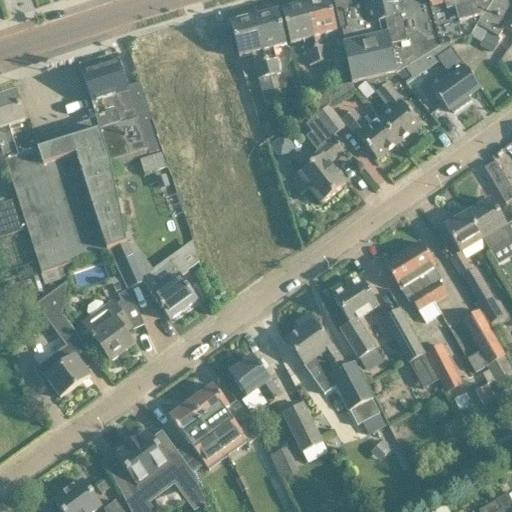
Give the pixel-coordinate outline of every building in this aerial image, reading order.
[(329,0),(305,6),(320,65),(330,62),(324,37),(338,33),(329,0)] [(352,84),(367,81),(382,78),(397,75),(441,48),(438,36),(434,37),(424,0),(334,0),(338,18),(341,34),(352,84)] [(456,0),(428,0),(438,36),(441,48),(461,41),(456,23),(458,23),(454,11),(459,9),(456,0)] [(456,0),(459,9),(454,11),(458,23),(456,23),(461,41),(471,38),(478,26),(492,0),(456,0)] [(504,29),(511,33),(511,0),(492,0),(478,26),(487,32),(498,38),(498,39),(504,29)] [(320,65),(305,6),(282,12),(291,45),(302,42),(309,68),(320,65)] [(278,13),(254,19),(270,78),(276,76),(280,75),(273,50),(287,46),(283,33),(278,13)] [(259,81),(270,78),(254,19),(231,25),(240,59),(252,55),(259,81)] [(228,27),(211,32),(213,40),(231,35),(228,27)] [(145,84),(200,68),(190,32),(135,48),(145,84)] [(487,32),(479,46),(490,52),(498,38),(487,32)] [(451,78),(433,91),(448,112),(451,110),(454,114),(471,103),(468,98),(481,89),(452,49),(437,60),(439,62),(451,78)] [(154,129),(155,129),(140,84),(127,88),(124,78),(118,59),(100,64),(101,69),(83,75),(97,118),(96,118),(100,132),(110,163),(112,169),(139,161),(140,162),(163,154),(154,129)] [(422,59),(400,73),(407,84),(429,69),(422,59)] [(276,76),(270,78),(274,96),(281,95),(276,76)] [(270,78),(259,81),(258,81),(260,87),(264,102),(275,99),(274,96),(270,78)] [(391,111),(380,121),(398,144),(421,127),(387,84),(382,78),(367,81),(374,91),(391,111)] [(326,91),(330,106),(354,93),(352,84),(326,91)] [(314,94),(318,112),(330,106),(326,91),(314,94)] [(0,99),(0,145),(3,156),(17,151),(9,127),(25,122),(16,95),(0,99)] [(328,108),(316,117),(333,138),(345,129),(328,108)] [(377,161),(398,144),(380,121),(366,131),(352,113),(344,119),(377,161)] [(344,151),(333,138),(316,117),(305,126),(312,133),(306,138),(318,153),(308,160),(312,166),(299,176),(300,177),(291,184),(300,196),(309,189),(322,205),(346,186),(328,164),(344,151)] [(69,266),(108,253),(127,246),(111,170),(112,169),(110,163),(100,132),(40,151),(19,157),(17,151),(3,156),(17,199),(28,231),(38,262),(42,274),(66,266),(69,266)] [(285,135),(270,147),(281,160),(296,149),(285,135)] [(145,176),(168,168),(163,154),(140,162),(145,176)] [(511,190),(506,180),(496,163),(485,169),(495,187),(504,202),(511,197),(511,190)] [(0,239),(28,231),(17,199),(0,204),(0,239)] [(492,201),(469,215),(466,209),(465,210),(484,241),(491,254),(511,242),(505,231),(504,229),(507,227),(492,201)] [(451,218),(454,223),(445,229),(460,255),(484,241),(465,210),(451,218)] [(433,304),(447,296),(439,284),(442,282),(436,271),(437,270),(421,244),(402,255),(433,304)] [(440,315),(433,304),(402,255),(385,266),(401,293),(403,292),(410,303),(413,301),(427,324),(440,315)] [(179,260),(144,284),(153,298),(158,305),(170,321),(197,302),(181,280),(190,274),(189,273),(179,260)] [(66,266),(42,274),(46,285),(66,279),(69,266),(66,266)] [(489,319),(501,312),(476,271),(464,278),(489,319)] [(123,277),(113,281),(119,295),(129,290),(123,277)] [(360,361),(376,350),(358,321),(379,307),(362,281),(333,299),(350,325),(340,330),(360,361)] [(33,371),(34,371),(43,385),(44,384),(43,383),(47,380),(61,399),(90,378),(85,371),(96,364),(102,372),(103,372),(61,313),(66,285),(37,307),(66,347),(33,371)] [(88,313),(92,319),(85,325),(93,337),(91,338),(94,342),(96,341),(111,363),(134,347),(125,334),(131,329),(133,332),(145,326),(129,291),(119,296),(122,302),(116,306),(114,304),(107,309),(102,303),(96,302),(89,307),(88,313)] [(409,365),(417,360),(425,356),(400,310),(384,320),(409,365)] [(464,321),(491,366),(506,357),(480,312),(464,321)] [(335,374),(333,371),(338,367),(337,365),(343,361),(310,316),(297,325),(301,331),(286,342),(304,368),(313,379),(325,396),(337,387),(358,427),(361,426),(380,416),(353,364),(335,374)] [(442,346),(426,355),(432,368),(439,381),(446,394),(460,386),(462,385),(442,346)] [(426,355),(425,356),(417,360),(409,365),(424,390),(439,381),(432,368),(426,355)] [(283,398),(265,373),(253,357),(230,374),(248,399),(258,391),(270,407),(283,398)] [(491,366),(488,368),(490,372),(496,381),(498,385),(511,377),(511,368),(506,357),(491,366)] [(488,385),(476,393),(484,407),(496,399),(488,385)] [(191,403),(207,425),(219,441),(218,441),(225,451),(228,458),(246,444),(248,447),(260,437),(245,415),(235,399),(227,405),(213,386),(191,403)] [(191,403),(169,418),(181,435),(189,445),(177,453),(193,475),(205,466),(199,456),(218,442),(218,441),(219,441),(207,425),(191,403)] [(303,405),(284,415),(304,454),(324,444),(303,405)] [(116,458),(120,464),(132,480),(126,485),(136,503),(144,497),(149,503),(175,485),(195,511),(206,503),(193,475),(177,453),(175,450),(174,449),(165,456),(153,440),(148,434),(138,442),(137,441),(126,449),(127,450),(116,458)] [(384,441),(377,449),(385,457),(393,449),(384,441)] [(287,450),(270,458),(281,482),(298,474),(287,450)] [(242,476),(235,479),(242,491),(248,487),(242,476)] [(95,511),(102,508),(83,482),(54,503),(61,511),(95,511)] [(100,485),(96,487),(102,495),(105,492),(100,485)] [(496,502),(497,502),(502,511),(511,511),(511,504),(507,496),(496,502)] [(123,511),(116,502),(104,511),(123,511)] [(502,511),(497,502),(479,511),(478,511),(502,511)]
